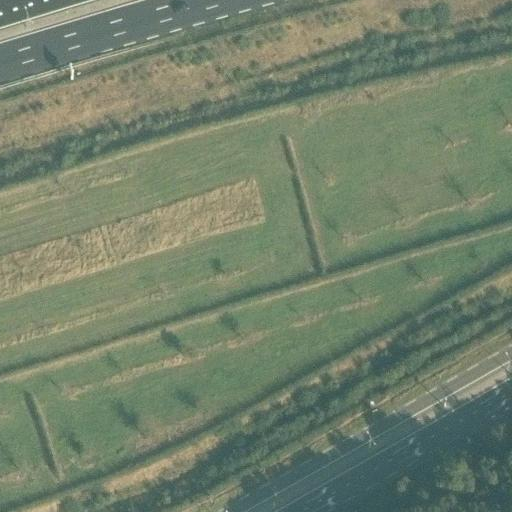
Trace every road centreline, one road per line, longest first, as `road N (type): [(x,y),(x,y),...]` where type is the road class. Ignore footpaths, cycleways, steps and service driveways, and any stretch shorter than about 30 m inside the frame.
road 1 (primary): [(511,353),(232,511)]
road 2 (primary): [(302,511),(511,392)]
road 3 (primary): [(0,64),(216,0)]
